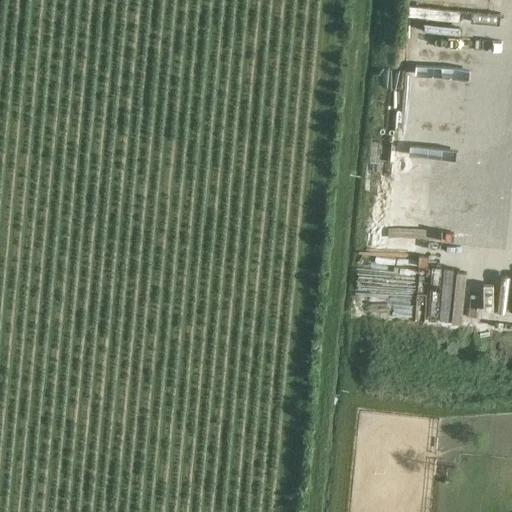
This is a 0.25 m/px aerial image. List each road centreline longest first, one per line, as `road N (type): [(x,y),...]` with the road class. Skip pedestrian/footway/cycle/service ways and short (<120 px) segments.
road 1 (track): [(316,511),(366,0)]
road 2 (track): [(291,511),(337,0)]
